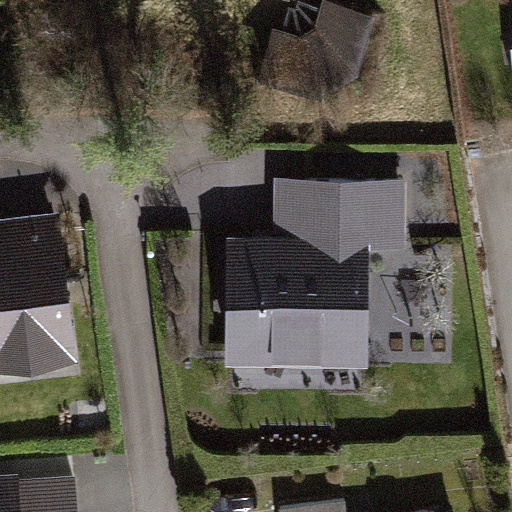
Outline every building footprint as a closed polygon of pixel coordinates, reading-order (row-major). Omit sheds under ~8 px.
[(302,34),(273,24),(260,69),(309,88),(349,65),(375,6),(358,0),(330,0),(320,25),(302,34)] [(404,177),(277,174),(277,230),(227,231),(229,360),(368,363),(459,365),(457,250),(405,249),(404,177)] [(0,374),(82,364),(60,211),(0,218),(0,374)] [(10,466),(0,466),(0,511),(77,511),(73,475),(11,480),(10,466)] [(346,511),(344,496),(278,504),(279,511),(346,511)]
